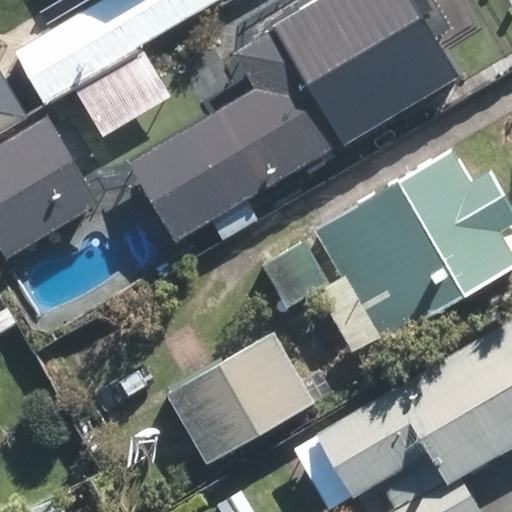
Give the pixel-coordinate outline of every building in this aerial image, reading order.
[(96,0),(14,50),(47,103),(215,0),(96,0)] [(322,0),(235,52),(256,87),(128,163),(175,242),(343,142),(346,147),(460,79),(420,13),(430,8),(425,0),(322,0)] [(108,135),(167,102),(142,59),(84,91),(108,135)] [(0,135),(28,119),(0,72),(0,135)] [(0,250),(6,261),(102,205),(50,117),(0,146),(0,250)] [(511,209),(491,171),(471,182),(453,151),(317,227),(381,341),(511,267),(511,253),(499,231),(511,224),(511,209)] [(330,283),(305,242),(265,266),(290,307),(330,283)] [(511,449),(511,319),(394,390),(318,435),(353,494),(429,449),(450,485),(511,449)] [(273,334),(168,392),(209,464),(313,406),(273,334)]
